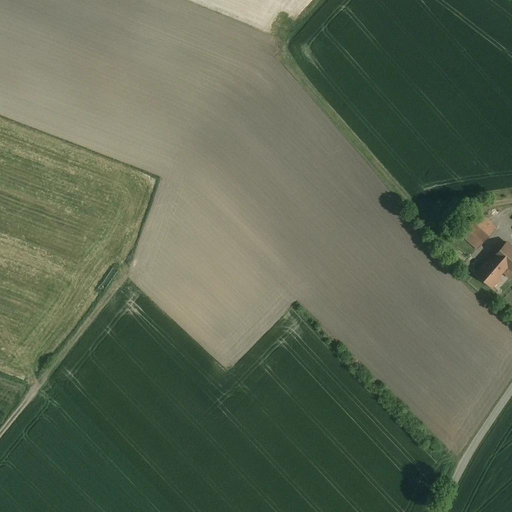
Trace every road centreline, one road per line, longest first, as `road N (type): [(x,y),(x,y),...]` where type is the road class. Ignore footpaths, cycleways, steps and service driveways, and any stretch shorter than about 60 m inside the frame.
road 1 (track): [(511,199),(421,213),(287,65)]
road 2 (track): [(125,285),(0,436)]
road 3 (unclassified): [(511,389),(441,511)]
